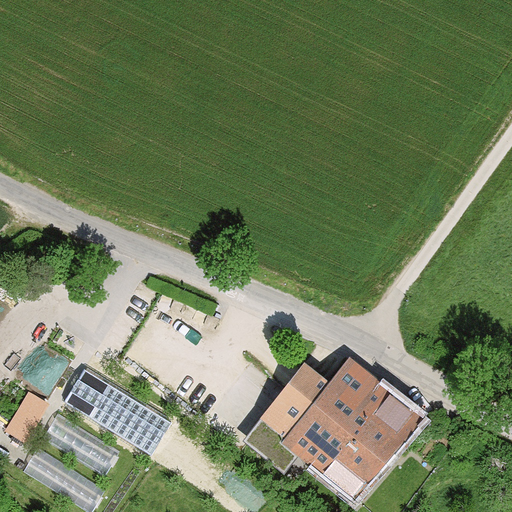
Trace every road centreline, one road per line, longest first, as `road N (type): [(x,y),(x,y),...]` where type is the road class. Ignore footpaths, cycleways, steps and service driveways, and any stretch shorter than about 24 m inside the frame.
road 1 (residential): [(511,434),(364,347),(0,184)]
road 2 (track): [(511,135),(364,347)]
